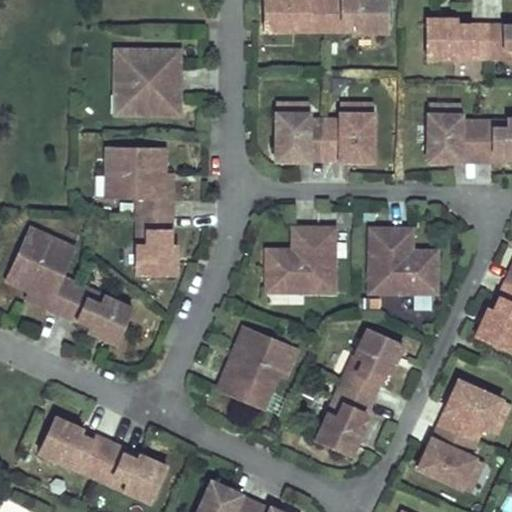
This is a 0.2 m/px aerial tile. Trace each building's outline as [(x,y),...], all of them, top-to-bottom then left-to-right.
[(324,0),(262,0),(263,31),(293,32),(293,30),(293,22),(307,22),(307,30),(324,30),(324,0)] [(324,0),(324,30),(341,30),(341,22),(355,22),(355,30),(355,32),(386,32),(385,0),(324,0)] [(455,20),(425,20),(425,59),(455,59),(455,57),(455,50),(469,50),(469,57),(486,57),(487,25),(456,25),(455,20)] [(486,57),(503,57),(503,50),(511,49),(511,25),(487,25),(486,57)] [(511,57),(511,49),(503,50),(503,57),(511,57)] [(179,84),(179,51),(114,50),(114,91),(122,91),(121,115),(178,116),(179,93),(169,93),(169,84),(179,84)] [(179,84),(169,84),(169,93),(179,93),(179,84)] [(122,91),(114,91),(113,115),(121,115),(122,91)] [(308,104),(275,104),(275,114),(308,114),(308,104)] [(373,104),(339,104),(339,114),(373,114),(373,104)] [(427,115),(461,115),(461,105),(427,105),(427,115)] [(324,153),(324,120),(308,120),(308,114),(275,114),(274,161),(299,162),(299,152),(324,153)] [(373,162),(373,114),(339,114),(339,120),(324,120),(324,153),(348,153),(348,162),(373,162)] [(451,153),(476,154),(476,121),(461,121),(461,115),(427,115),(426,162),(451,163),(451,153)] [(476,121),(476,154),(507,154),(507,159),(511,158),(511,119),(507,120),(507,122),(507,129),(493,129),(493,122),(476,121)] [(164,173),(164,149),(106,148),(105,176),(114,177),(113,198),(114,198),(138,199),(138,214),(170,214),(171,198),(163,198),(164,173)] [(348,153),(324,153),(299,152),(299,162),(348,162),(348,153)] [(113,198),(114,177),(105,176),(105,198),(113,198)] [(170,214),(138,214),(138,231),(145,231),(145,245),(137,245),(135,245),(134,276),(174,277),(174,246),(170,245),(170,214)] [(60,279),(70,256),(51,247),(54,239),(28,228),(4,281),(26,291),(49,301),(46,308),(60,315),(74,285),(60,279)] [(300,256),(292,256),(292,253),(291,253),(265,253),(265,288),(289,288),(289,292),(333,292),(333,228),(300,228),(300,256)] [(300,256),(300,228),(291,228),(291,253),(292,253),(292,256),(300,256)] [(402,229),(369,229),(368,293),(412,293),(412,289),(436,290),(437,255),(411,254),(409,254),(409,258),(402,258),(402,229)] [(411,229),(402,229),(402,258),(409,258),(409,254),(411,254),(411,229)] [(145,245),(145,231),(138,231),(137,245),(145,245)] [(74,249),(54,239),(51,247),(70,256),(74,249)] [(487,309),(474,337),(510,354),(511,348),(511,285),(505,283),(492,311),(487,309)] [(74,285),(60,315),(88,328),(86,332),(115,345),(131,309),(103,296),(102,298),(99,305),(86,299),(89,292),(74,285)] [(49,301),(26,291),(23,298),(46,308),(49,301)] [(102,298),(89,292),(86,299),(99,305),(102,298)] [(296,351),(242,328),(217,389),(247,401),(254,385),(270,391),(277,373),(285,376),(296,351)] [(401,346),(365,329),(353,357),(357,359),(362,361),(356,374),(351,372),(344,386),(375,401),(382,387),(376,384),(382,371),(388,374),(401,346)] [(362,361),(357,359),(351,372),(356,374),(362,361)] [(388,374),(382,371),(376,384),(382,387),(388,374)] [(445,429),(474,442),(481,428),(486,431),(500,400),(457,381),(447,403),(455,407),(445,429)] [(270,391),(254,385),(247,401),(263,408),(270,391)] [(375,401),(344,386),(337,401),(342,403),(336,416),(331,414),(327,412),(314,440),(350,456),(363,429),(357,426),(363,413),(369,416),(375,401)] [(495,435),(509,405),(500,400),(486,431),(495,435)] [(342,403),(337,401),(331,414),(336,416),(342,403)] [(434,451),(445,429),(455,407),(447,403),(426,447),(434,451)] [(369,416),(363,413),(357,426),(363,429),(369,416)] [(54,419),(38,455),(66,467),(68,463),(70,458),(83,464),(81,469),(95,475),(109,443),(95,437),(92,443),(79,437),(82,431),(54,419)] [(416,470),(459,490),(473,459),(468,457),(474,442),(445,429),(434,451),(426,447),(416,470)] [(82,431),(79,437),(92,443),(95,437),(82,431)] [(109,443),(95,475),(110,482),(112,477),(125,483),(123,488),(121,492),(149,504),(166,468),(137,456),(135,462),(121,456),(124,450),(109,443)] [(124,450),(121,456),(135,462),(137,456),(124,450)] [(70,458),(68,463),(81,469),(83,464),(70,458)] [(468,494),(483,463),(473,459),(459,490),(468,494)] [(112,477),(110,482),(123,488),(125,483),(112,477)] [(211,481),(196,511),(250,511),(251,510),(229,500),(233,491),(211,481)] [(229,500),(251,510),(256,511),(277,511),(233,491),(229,500)]
